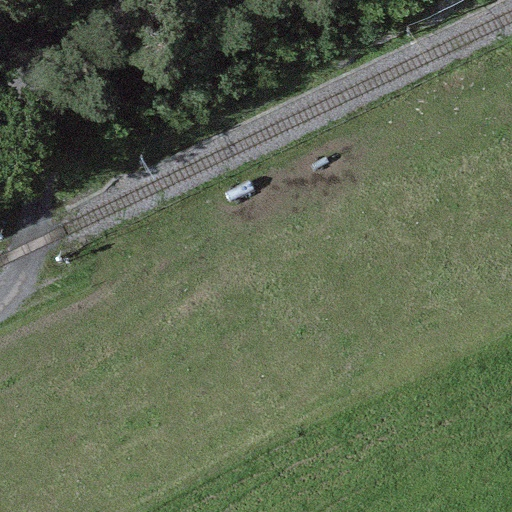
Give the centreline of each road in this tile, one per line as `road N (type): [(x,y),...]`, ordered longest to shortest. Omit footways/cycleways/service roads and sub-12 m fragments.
road 1 (track): [(4,87),(42,142),(30,247),(0,307)]
road 2 (unclassified): [(158,0),(0,90)]
